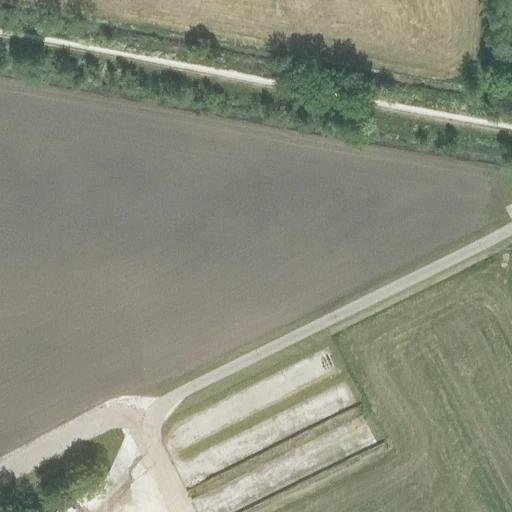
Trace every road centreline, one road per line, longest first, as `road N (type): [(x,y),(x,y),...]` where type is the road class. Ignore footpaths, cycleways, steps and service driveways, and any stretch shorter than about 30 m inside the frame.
road 1 (unclassified): [(144,414),(511,228)]
road 2 (track): [(0,490),(144,414)]
